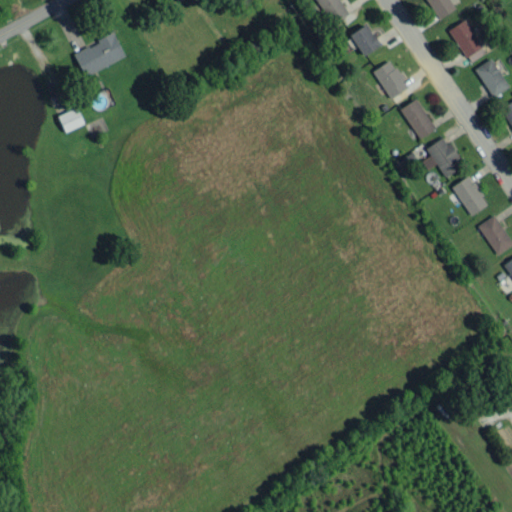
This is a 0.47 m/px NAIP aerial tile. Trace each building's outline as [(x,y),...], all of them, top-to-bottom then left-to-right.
[(316,0),(331,24),(348,13),(339,0),(316,0)] [(425,0),(438,18),(454,8),(449,0),(425,0)] [(462,57),(480,48),(466,19),(448,27),(462,57)] [(363,55),(379,44),(365,23),(349,33),(363,55)] [(71,52),(82,75),(124,57),(113,33),(71,52)] [(473,68),(491,96),(508,86),(490,57),(473,68)] [(389,98),(407,86),(389,59),(371,70),(389,98)] [(434,127),(414,97),(398,108),(419,138),(434,127)] [(511,98),(499,108),(511,127),(511,98)] [(56,115),(64,132),(83,123),(76,106),(56,115)] [(425,147),(429,155),(421,160),(426,169),(435,163),(444,176),(461,165),(443,136),(425,147)] [(486,205),(469,175),(451,184),(468,215),(486,205)] [(496,254),(511,243),(511,242),(493,214),(476,225),(496,254)] [(511,256),(503,263),(511,277),(511,256)]
